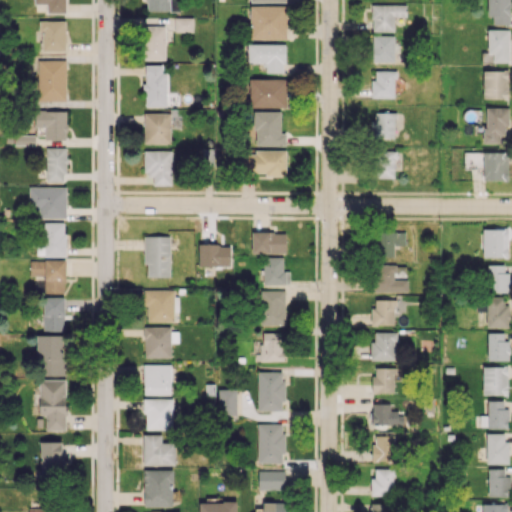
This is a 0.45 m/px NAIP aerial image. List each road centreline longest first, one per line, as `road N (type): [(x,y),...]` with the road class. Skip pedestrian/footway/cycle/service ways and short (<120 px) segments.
road 1 (residential): [(106,0),(105,511)]
road 2 (residential): [(329,0),(328,511)]
road 3 (residential): [(511,206),(106,205)]
